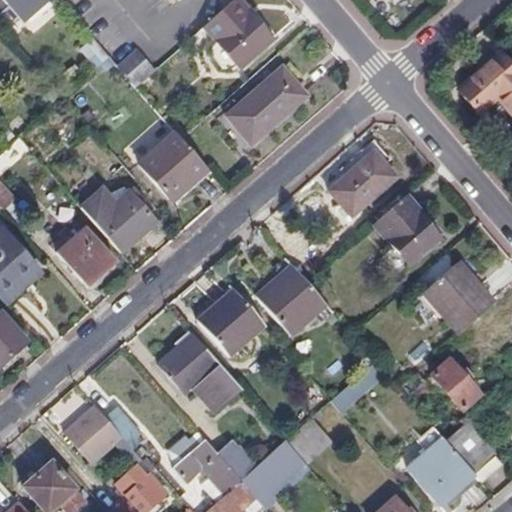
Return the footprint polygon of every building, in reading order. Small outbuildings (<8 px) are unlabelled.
[(0,0),(0,11),(6,6),(18,19),(40,0),(0,0)] [(272,39),(238,0),(233,0),(204,26),(239,66),(272,39)] [(105,56),(89,38),(75,51),(91,69),(105,56)] [(133,87),(154,70),(136,50),(116,68),(133,87)] [(511,118),(511,74),(496,57),(455,93),(473,114),(493,97),(511,118)] [(71,82),(84,71),(75,61),(62,72),(71,82)] [(304,94),(281,67),(225,114),(248,141),(304,94)] [(51,104),(62,94),(54,85),(43,95),(51,104)] [(0,111),(0,113),(18,133),(30,123),(11,102),(0,111)] [(28,144),(18,133),(9,141),(19,152),(28,144)] [(210,170),(180,138),(176,134),(141,166),(175,202),(210,170)] [(394,182),(371,156),(326,195),(349,221),(394,182)] [(14,196),(0,181),(0,204),(1,206),(14,196)] [(79,204),(120,251),(154,221),(127,189),(118,196),(105,181),(79,204)] [(418,211),(405,197),(374,224),(410,265),(438,238),(415,214),(418,211)] [(87,284),(115,258),(86,224),(56,250),(87,284)] [(1,226),(0,227),(0,296),(4,301),(21,286),(18,283),(36,265),(1,226)] [(459,335),(494,305),(458,263),(423,294),(459,335)] [(306,284),(290,266),(256,296),(288,334),(312,313),(318,321),(330,311),(306,284)] [(263,323),(233,289),(197,321),(226,355),(263,323)] [(0,360),(24,339),(0,312),(0,360)] [(239,388),(191,333),(157,363),(183,393),(192,387),(214,411),(239,388)] [(362,372),(374,361),(363,348),(351,359),(362,372)] [(362,372),(351,382),(363,394),(385,373),(374,361),(362,372)] [(480,396),(450,362),(433,378),(463,411),(480,396)] [(416,372),(397,389),(415,409),(434,392),(416,372)] [(342,414),(363,394),(351,382),(330,400),(342,414)] [(105,419),(93,405),(65,431),(94,462),(117,443),(137,465),(116,483),(125,494),(107,509),(109,511),(156,511),(165,505),(160,499),(166,494),(148,473),(156,466),(146,455),(141,460),(128,446),(105,419)] [(118,407),(105,419),(128,446),(141,434),(118,407)] [(333,443),(311,417),(285,440),(307,465),(333,443)] [(440,418),(431,427),(432,428),(440,438),(443,441),(452,433),(440,418)] [(473,475),(478,481),(498,463),(463,423),(452,433),(443,441),(473,475)] [(426,451),(440,438),(432,428),(417,441),(426,451)] [(217,452),(204,437),(172,466),(185,480),(201,466),(208,474),(200,481),(217,500),(241,479),(223,459),(217,452)] [(439,506),(473,475),(443,441),(440,438),(426,451),(407,468),(439,506)] [(223,459),(237,448),(230,440),(217,452),(223,459)] [(307,465),(285,440),(254,467),(241,479),(264,505),(267,509),(311,470),(307,465)] [(237,448),(223,459),(241,479),(254,467),(237,448)] [(70,511),(83,501),(50,462),(23,485),(44,511),(47,511),(57,504),(63,511),(70,511)] [(241,479),(217,500),(203,511),(243,511),(256,511),(264,505),(241,479)] [(377,511),(408,511),(395,497),(377,511)] [(27,511),(19,502),(7,511),(27,511)]
